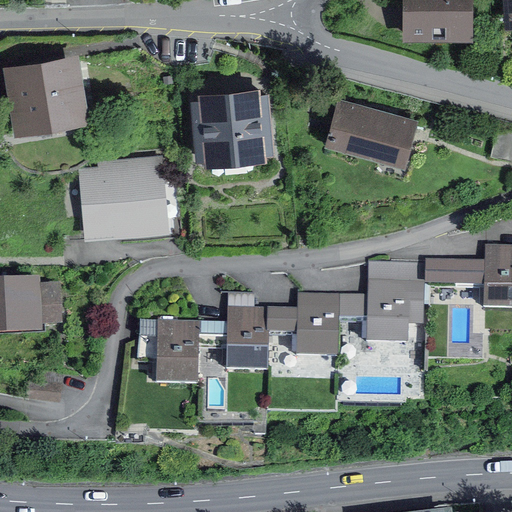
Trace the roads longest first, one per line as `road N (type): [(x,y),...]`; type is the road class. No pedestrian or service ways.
road 1 (residential): [(0,426),(74,430),(93,418),(109,372),(118,297),(141,274),(373,247),(511,199)]
road 2 (secondary): [(511,473),(162,503),(0,500)]
road 3 (residential): [(307,16),(0,20)]
road 4 (residential): [(511,95),(327,43),(314,36),(307,16)]
